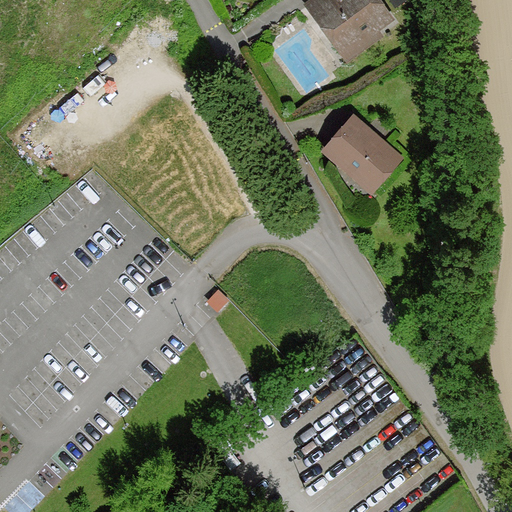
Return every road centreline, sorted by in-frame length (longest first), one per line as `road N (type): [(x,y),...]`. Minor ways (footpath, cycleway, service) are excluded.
road 1 (track): [(431,0),(439,411)]
road 2 (unclassified): [(341,241),(504,511)]
road 3 (residential): [(341,241),(198,0)]
